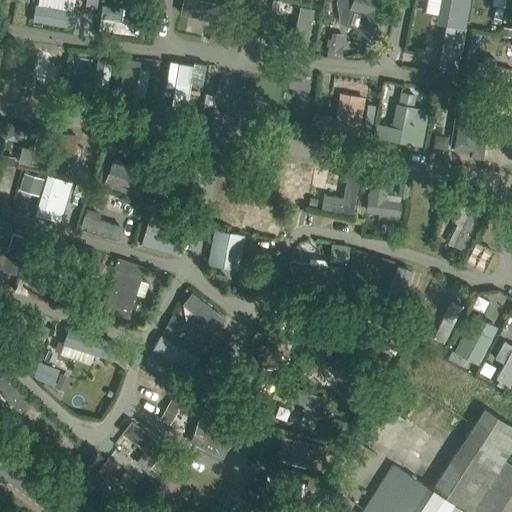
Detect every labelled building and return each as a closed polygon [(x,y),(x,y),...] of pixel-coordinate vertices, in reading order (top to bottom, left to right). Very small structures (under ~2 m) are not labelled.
[(150,0),(149,0),(147,11),(157,13),(159,1),(150,0)] [(196,0),(183,0),(181,14),(220,21),(223,5),(196,0)] [(354,0),(346,26),(350,27),(351,25),(360,28),(356,39),(378,46),(392,1),(388,0),(354,0)] [(440,0),(437,16),(454,19),(454,22),(464,24),(465,20),(464,20),(467,0),(440,0)] [(273,1),(272,9),(279,11),(280,2),(273,1)] [(35,4),(32,20),(72,28),(75,12),(73,12),(37,5),(35,4)] [(102,6),(98,29),(98,30),(141,35),(143,24),(143,23),(124,21),(125,9),(108,7),(102,6)] [(299,8),(291,47),(306,50),(314,11),(299,8)] [(496,8),(493,21),(500,23),(503,9),(496,8)] [(447,25),(441,54),(459,57),(465,28),(464,27),(447,24),(447,25)] [(511,28),(504,27),(502,35),(511,36),(511,28)] [(211,33),(210,41),(219,43),(221,35),(211,33)] [(328,39),(327,45),(330,45),(329,55),(339,57),(343,35),(332,34),(331,40),(328,39)] [(478,63),(476,75),(511,82),(511,80),(511,69),(494,66),(496,59),(483,57),(482,63),(478,63)] [(125,59),(117,103),(132,106),(139,62),(125,59)] [(97,60),(92,99),(106,102),(111,62),(97,60)] [(170,61),(166,85),(175,87),(173,97),(171,104),(186,106),(191,82),(202,84),(206,64),(193,62),(193,65),(170,61)] [(166,86),(164,94),(171,96),(173,87),(166,86)] [(377,126),(375,137),(419,145),(423,122),(425,122),(427,114),(420,112),(420,111),(413,110),(414,107),(412,107),(414,95),(400,93),(398,105),(397,104),(392,129),(377,126)] [(206,94),(204,104),(213,106),(215,95),(206,94)] [(314,115),(312,127),(329,130),(342,132),(357,135),(362,112),(355,111),(358,98),(341,95),(336,121),(331,120),(332,118),(314,115)] [(456,112),(451,148),(470,150),(469,156),(482,157),(484,141),(477,140),(479,126),(480,116),(466,114),(456,112)] [(57,133),(54,148),(74,151),(76,136),(57,133)] [(21,147),(18,162),(41,167),(48,136),(37,134),(33,149),(21,147)] [(433,135),(431,147),(444,149),(444,144),(445,139),(442,136),(433,135)] [(155,140),(148,166),(160,169),(156,186),(180,191),(186,168),(192,169),(195,157),(164,150),(166,142),(155,140)] [(3,156),(2,163),(12,165),(13,158),(3,156)] [(113,160),(105,184),(140,196),(148,172),(113,160)] [(99,165),(94,180),(100,182),(106,167),(99,165)] [(24,173),(20,188),(38,194),(43,179),(32,176),(24,173)] [(48,176),(37,213),(59,220),(66,198),(54,194),(58,179),(48,176)] [(323,194),(321,208),(353,213),(359,180),(346,178),(343,198),(323,194)] [(401,184),(399,196),(406,197),(408,185),(401,184)] [(369,199),(367,211),(380,212),(379,218),(397,220),(400,203),(384,201),(386,187),(372,185),(370,199),(369,199)] [(443,188),(441,200),(458,203),(460,191),(443,188)] [(91,193),(88,203),(98,207),(102,197),(91,193)] [(310,198),(309,205),(316,206),(317,199),(310,198)] [(458,225),(448,243),(464,251),(482,215),(463,206),(454,223),(458,225)] [(86,209),(81,227),(116,238),(120,226),(97,219),(98,213),(86,209)] [(149,217),(141,245),(177,255),(185,227),(149,217)] [(215,231),(209,263),(233,267),(237,245),(240,246),(242,235),(215,231)] [(0,249),(0,267),(2,269),(2,270),(15,274),(26,238),(13,234),(7,252),(0,249)] [(61,242),(57,253),(68,257),(72,246),(61,242)] [(333,245),(331,261),(347,263),(349,247),(333,245)] [(117,258),(114,267),(142,276),(144,268),(117,258)] [(316,265),(311,264),(291,262),(288,285),(339,291),(342,268),(327,266),(326,270),(315,269),(316,265)] [(397,267),(385,302),(399,307),(412,272),(397,267)] [(113,269),(100,307),(128,317),(136,294),(143,296),(147,282),(141,280),(141,278),(113,269)] [(216,274),(215,284),(224,286),(225,275),(216,274)] [(37,277),(32,288),(66,302),(71,291),(61,287),(45,280),(37,277)] [(192,293),(183,304),(205,321),(201,327),(209,333),(214,328),(215,329),(224,318),(192,293)] [(365,299),(362,306),(373,310),(376,304),(365,299)] [(451,301),(433,337),(444,343),(461,306),(451,301)] [(276,303),(274,318),(308,322),(310,308),(276,303)] [(19,312),(13,322),(19,326),(15,333),(28,340),(20,354),(30,360),(48,329),(19,312)] [(172,315),(163,332),(173,337),(182,320),(172,315)] [(390,316),(387,332),(395,334),(398,318),(390,316)] [(447,347),(443,355),(463,366),(467,358),(477,363),(490,338),(469,326),(455,351),(447,347)] [(69,328),(61,354),(89,363),(93,352),(106,357),(111,342),(69,328)] [(357,353),(371,361),(385,337),(371,328),(357,353)] [(317,330),(314,344),(330,348),(333,334),(317,330)] [(154,346),(154,349),(192,371),(200,357),(161,336),(159,338),(154,346)] [(308,346),(295,360),(301,365),(313,351),(308,346)] [(511,347),(504,363),(496,378),(510,385),(511,381),(511,347)] [(260,350),(257,365),(272,369),(272,367),(278,368),(280,356),(274,355),(275,354),(260,350)] [(343,393),(357,405),(375,384),(339,353),(327,367),(350,386),(343,393)] [(485,362),(480,372),(490,377),(495,368),(485,362)] [(38,363),(33,377),(51,384),(56,369),(38,363)] [(173,373),(167,383),(177,388),(183,378),(173,373)] [(3,376),(0,379),(0,392),(18,410),(28,400),(3,376)] [(291,385),(286,398),(306,406),(300,421),(312,426),(323,398),(291,385)] [(171,401),(161,420),(169,425),(180,406),(171,401)] [(193,438),(191,442),(223,457),(238,426),(205,411),(192,437),(193,438)] [(332,418),(330,426),(350,433),(353,425),(332,418)] [(469,511),(511,449),(511,443),(476,419),(430,489),(392,464),(362,511),(469,511)] [(132,421),(123,433),(138,445),(145,451),(155,458),(156,459),(165,448),(132,421)] [(331,436),(327,446),(338,449),(341,439),(331,436)] [(282,437),(277,457),(319,468),(324,447),(282,437)] [(107,458),(98,470),(108,477),(117,465),(107,458)] [(269,476),(266,488),(302,495),(304,483),(269,476)] [(309,478),(307,488),(318,490),(320,480),(309,478)]
